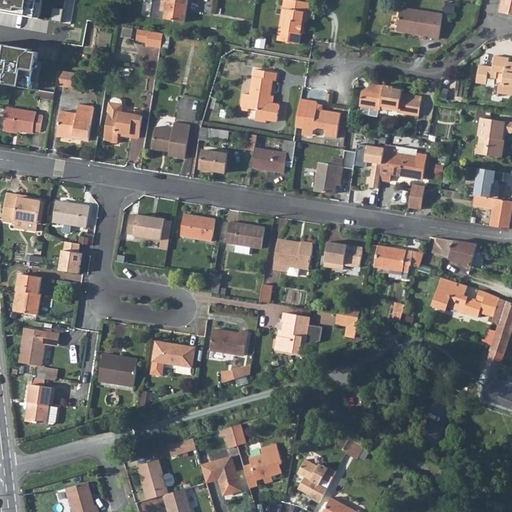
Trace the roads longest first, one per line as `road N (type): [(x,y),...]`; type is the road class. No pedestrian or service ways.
road 1 (residential): [(118,179),(511,238)]
road 2 (track): [(89,448),(284,387)]
road 3 (residential): [(0,471),(89,448),(113,460),(127,511)]
road 4 (residential): [(488,19),(484,33),(436,71),(351,57)]
road 5 (residential): [(100,283),(105,306),(173,317),(183,313),(177,296)]
